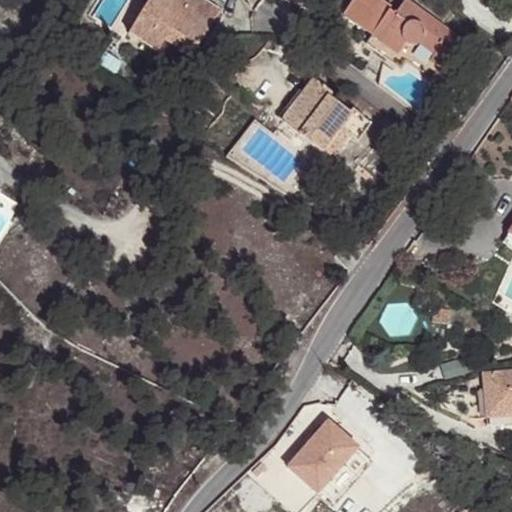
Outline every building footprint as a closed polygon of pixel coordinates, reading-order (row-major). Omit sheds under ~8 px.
[(177,0),(149,0),(127,36),(158,55),(166,42),(193,59),(220,14),(198,0),(188,0),(185,5),(177,0)] [(446,71),(465,45),(402,0),(401,0),(392,14),(387,10),(388,7),(378,0),(352,0),(337,21),(398,64),(404,56),(422,69),(428,58),(446,71)] [(334,134),(344,140),(353,148),(367,129),(349,114),(345,118),(328,103),(331,98),(311,84),(278,126),(316,156),(334,134)] [(511,86),(503,97),(509,104),(511,100),(511,86)] [(326,164),(344,140),(334,134),(316,156),(326,164)] [(511,242),(511,213),(498,231),(511,242)] [(511,368),(481,370),(483,421),(511,419),(511,368)] [(326,420),(284,468),(326,505),(368,457),(326,420)]
